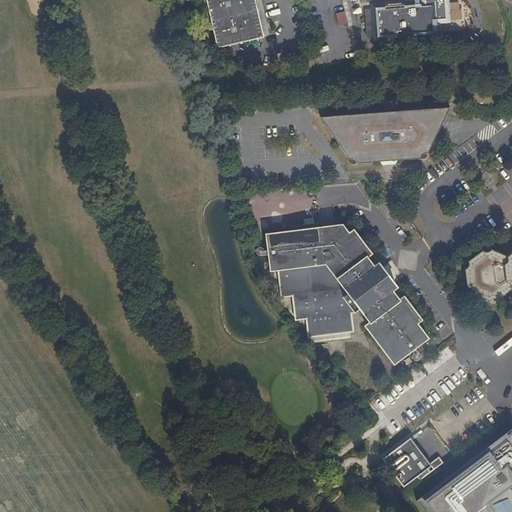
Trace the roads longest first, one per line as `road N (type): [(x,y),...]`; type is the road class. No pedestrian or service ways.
road 1 (residential): [(477,352),(255,511)]
road 2 (residential): [(511,138),(430,199),(432,218)]
